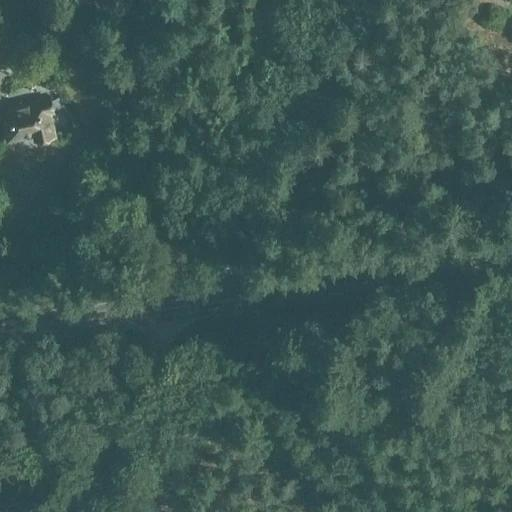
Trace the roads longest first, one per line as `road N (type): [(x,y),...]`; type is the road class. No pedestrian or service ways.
road 1 (unclassified): [(218,303),(222,244),(337,0)]
road 2 (primary): [(218,303),(511,263)]
road 3 (track): [(383,511),(218,329),(169,331)]
road 4 (unclassified): [(45,511),(164,340),(175,309)]
road 5 (primary): [(0,333),(175,309)]
